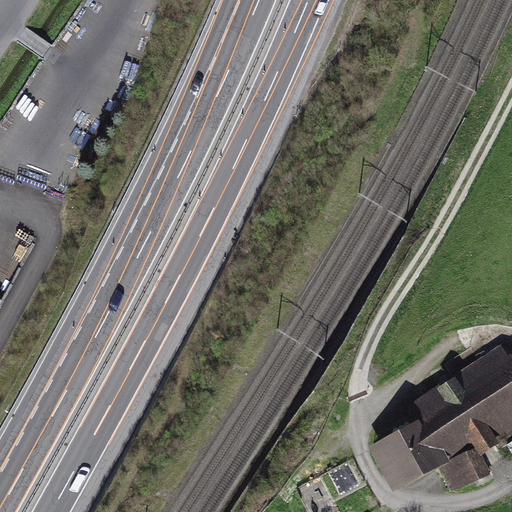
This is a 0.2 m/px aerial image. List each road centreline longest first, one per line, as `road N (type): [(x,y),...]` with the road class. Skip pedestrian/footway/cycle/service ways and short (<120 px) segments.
road 1 (track): [(511,89),(361,362),(350,422),(358,456),(385,491),(452,494),(511,466)]
road 2 (motorway): [(52,511),(207,223),(309,0)]
road 3 (motorway): [(258,0),(145,241),(0,509)]
